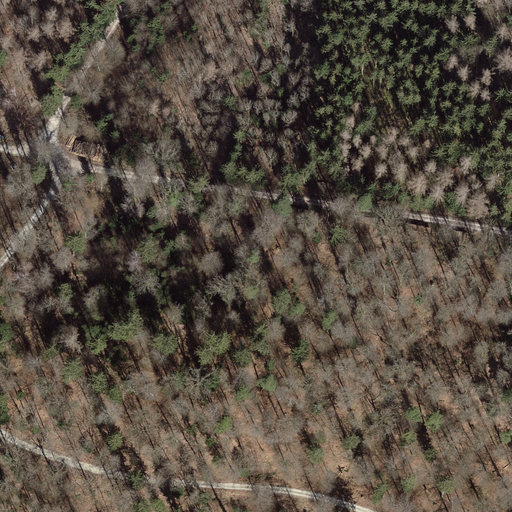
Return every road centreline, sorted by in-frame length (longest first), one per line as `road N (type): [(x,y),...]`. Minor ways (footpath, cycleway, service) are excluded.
road 1 (track): [(511,230),(462,216),(88,170),(40,156)]
road 2 (track): [(370,511),(263,488),(140,478),(31,452),(0,428)]
road 3 (track): [(40,156),(134,0)]
